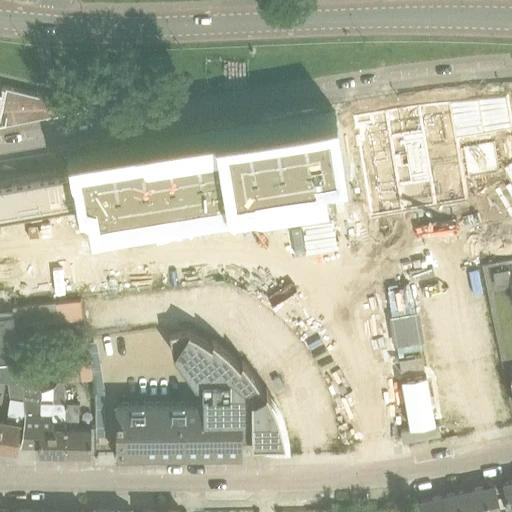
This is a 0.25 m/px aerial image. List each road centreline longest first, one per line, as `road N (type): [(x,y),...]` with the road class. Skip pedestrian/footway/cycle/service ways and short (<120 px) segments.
road 1 (residential): [(0,151),(511,74)]
road 2 (residential): [(0,481),(375,478),(511,453)]
road 3 (tertiary): [(511,19),(130,27),(0,19)]
